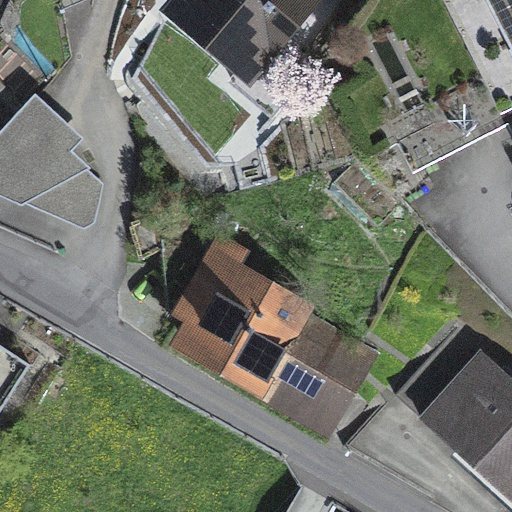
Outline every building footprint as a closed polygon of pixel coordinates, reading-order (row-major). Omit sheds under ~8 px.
[(342,5),(337,0),(163,0),(158,5),(251,96),(342,5)] [(511,0),(468,0),(456,7),(505,96),(511,92),(511,0)] [(83,141),(35,98),(0,138),(0,199),(22,210),(30,207),(86,231),(97,227),(103,185),(73,154),(83,141)] [(381,344),(208,241),(155,330),(328,433),(381,344)] [(511,376),(458,326),(394,393),(511,504),(511,376)] [(0,430),(2,432),(38,371),(0,346),(0,430)]
